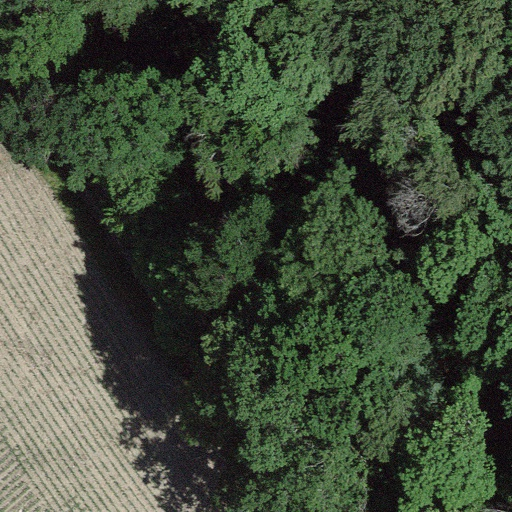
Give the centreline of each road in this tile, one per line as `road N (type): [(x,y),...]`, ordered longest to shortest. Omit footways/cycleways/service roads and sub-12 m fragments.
road 1 (track): [(0,46),(182,323),(354,511)]
road 2 (track): [(213,0),(511,388)]
